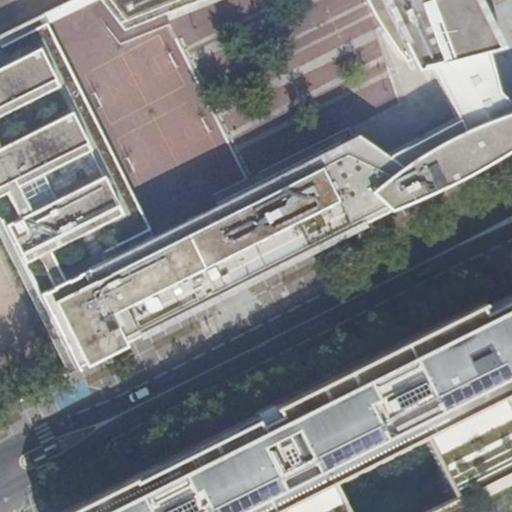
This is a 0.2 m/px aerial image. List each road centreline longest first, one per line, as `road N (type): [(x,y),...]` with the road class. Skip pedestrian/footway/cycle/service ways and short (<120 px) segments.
road 1 (secondary): [(511,197),(0,455)]
road 2 (secondary): [(0,490),(511,238)]
